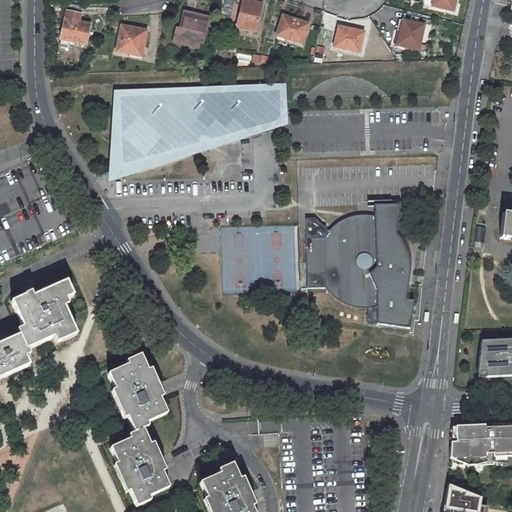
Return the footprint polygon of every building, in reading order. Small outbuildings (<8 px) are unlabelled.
[(434,0),(433,7),(454,12),(457,0),(434,0)] [(244,1),(237,28),(257,32),(263,5),(244,1)] [(71,42),(86,45),(91,25),(80,22),(81,20),(77,14),(67,12),(61,40),(71,42)] [(206,17),(184,12),(180,29),(176,28),(173,42),(199,48),(200,43),(203,44),(206,33),(203,32),(206,17)] [(289,25),(291,19),(283,17),(281,22),(289,25)] [(302,44),(308,24),(291,19),(289,25),(281,22),(276,36),(302,44)] [(399,32),(402,32),(401,35),(399,35),(397,46),(419,51),(424,27),(401,21),(399,32)] [(143,57),(145,46),(144,46),(147,31),(122,26),(117,52),(143,57)] [(366,38),(363,37),(363,33),(338,27),(334,48),(343,50),(343,49),(359,53),(361,43),(365,44),(366,38)] [(445,60),(456,60),(457,53),(447,50),(445,60)] [(261,56),(260,63),(269,64),(270,57),(261,56)] [(122,166),(200,144),(203,138),(213,141),(283,122),(281,92),(119,97),(122,166)] [(39,157),(0,173),(0,266),(73,234),(39,157)] [(368,212),(362,211),(358,211),(352,212),(342,215),(339,216),(331,221),(326,226),(322,231),(306,216),(297,217),(299,287),(322,286),(326,291),(331,295),(334,297),(342,302),(352,305),(358,305),(362,305),(368,305),(374,303),(375,321),(408,324),(411,296),(403,296),(407,261),(407,252),(406,246),(402,237),(398,231),(393,225),(397,201),(371,202),(372,213),(368,212)] [(511,215),(503,215),(500,239),(511,239),(511,215)] [(222,227),(222,242),(242,242),(242,227),(222,227)] [(59,300),(72,295),(65,280),(27,298),(25,294),(11,300),(24,331),(0,342),(0,375),(27,363),(21,350),(57,333),(60,340),(74,333),(59,300)] [(511,339),(480,341),(476,373),(485,373),(485,378),(511,376),(511,339)] [(124,419),(127,418),(133,431),(125,435),(127,441),(106,451),(111,463),(108,465),(121,492),(124,490),(131,506),(145,500),(141,493),(166,482),(160,469),(163,468),(151,439),(147,441),(141,428),(148,425),(144,417),(166,407),(160,395),(164,393),(151,365),(147,366),(141,353),(126,360),(129,365),(107,375),(113,389),(110,391),(124,419)] [(278,417),(280,446),(284,511),(367,511),(361,413),(278,417)] [(511,456),(511,424),(491,425),(491,428),(484,428),(484,426),(451,427),(449,458),(469,466),(493,465),(493,461),(493,457),(506,457),(511,456)] [(256,511),(254,505),(257,503),(244,474),(240,476),(233,461),(218,468),(221,475),(200,485),(206,500),(203,501),(207,511),(256,511)] [(482,498),(449,485),(445,508),(452,510),(451,511),(487,511),(488,508),(481,506),(482,498)]
